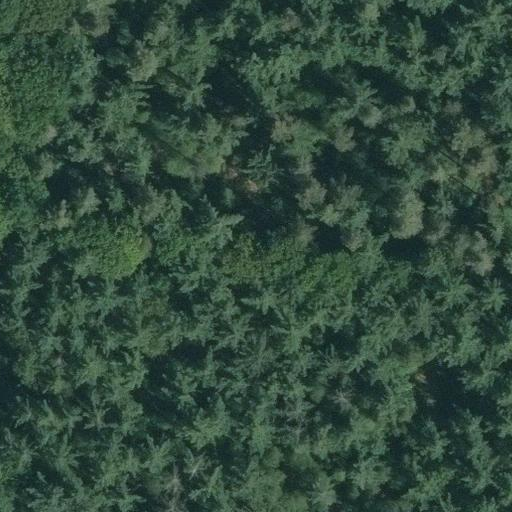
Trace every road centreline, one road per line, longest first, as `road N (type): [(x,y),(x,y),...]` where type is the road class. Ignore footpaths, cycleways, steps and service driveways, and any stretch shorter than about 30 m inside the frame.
road 1 (track): [(0,455),(511,507)]
road 2 (track): [(0,137),(17,0)]
